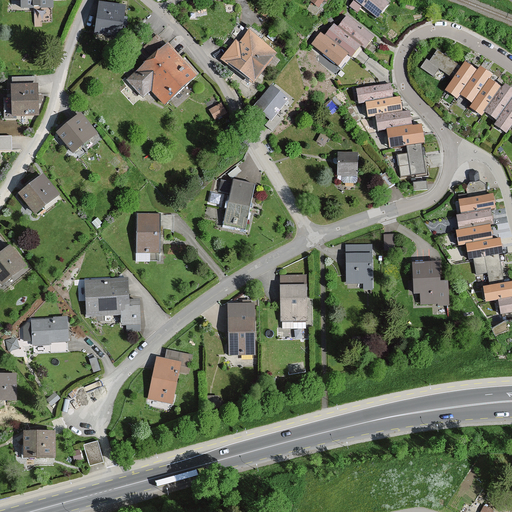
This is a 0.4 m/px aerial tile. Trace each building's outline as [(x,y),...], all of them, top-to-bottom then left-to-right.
[(20,0),(20,11),(53,10),(52,0),(20,0)] [(323,0),(313,0),(311,3),(318,8),(324,1),(323,0)] [(389,6),(381,0),(352,0),(362,7),(378,20),(389,6)] [(429,22),(427,9),(408,4),(384,40),(396,47),(402,38),(407,33),(413,28),(422,24),(429,22)] [(126,8),(100,5),(96,33),(95,36),(121,39),(123,29),(126,29),(127,21),(124,20),(126,8)] [(374,39),(347,18),(338,30),(361,48),(365,50),(374,39)] [(352,59),(361,48),(338,30),(334,26),(325,38),(348,56),(352,59)] [(267,73),(279,56),(259,41),(249,34),(241,45),(236,41),(219,63),(254,89),(267,73)] [(338,68),(348,56),(325,38),(321,35),(311,46),(338,68)] [(198,78),(168,45),(127,82),(143,100),(151,92),(165,107),(198,78)] [(372,56),(363,67),(372,74),(375,77),(378,82),(378,85),(379,88),(390,86),(393,85),(390,70),(393,55),(376,49),(372,56)] [(454,80),(461,69),(445,58),(437,52),(432,61),(430,63),(427,60),(421,68),(434,77),(439,69),(448,76),(454,80)] [(471,69),(465,64),(461,69),(454,80),(445,92),(457,101),(460,97),(477,73),(471,69)] [(472,105),(489,82),(492,77),(486,73),(480,69),(477,73),(460,97),(472,105)] [(495,86),(489,82),(472,105),(469,110),(481,118),(485,114),(501,91),(495,86)] [(511,90),(505,85),(501,91),(485,114),(498,122),(511,101),(511,90)] [(37,86),(11,87),(11,118),(38,117),(38,108),(41,108),(41,98),(38,98),(37,86)] [(358,105),(365,104),(392,100),(391,93),(390,86),(379,88),(356,91),(358,105)] [(290,102),(271,87),(255,107),(273,123),(290,102)] [(368,119),(375,118),(402,114),(401,106),(400,99),(392,100),(365,104),(368,119)] [(511,101),(498,122),(494,127),(506,135),(511,127),(511,101)] [(221,105),(210,111),(215,120),(226,115),(221,105)] [(377,133),(386,131),(412,128),(411,120),(410,113),(402,114),(375,118),(377,133)] [(97,137),(81,116),(56,135),(72,156),(97,137)] [(412,128),(386,131),(389,150),(406,147),(421,145),(425,145),(424,143),(423,134),(422,126),(412,128)] [(321,135),(317,142),(325,147),(329,139),(321,135)] [(0,138),(0,150),(11,150),(10,138),(0,138)] [(423,155),(421,145),(406,147),(408,155),(398,157),(401,178),(426,173),(423,155)] [(357,154),(336,153),(336,158),(333,160),(333,164),(336,166),(335,177),(356,177),(357,154)] [(468,174),(470,183),(480,181),(479,172),(473,173),(468,174)] [(387,173),(375,181),(383,192),(394,185),(387,173)] [(60,197),(43,176),(21,194),(19,196),(36,217),(60,197)] [(466,189),(468,201),(487,197),(485,185),(480,181),(470,183),(466,189)] [(244,230),(255,187),(233,182),(223,225),(244,230)] [(427,190),(426,182),(413,183),(414,191),(427,190)] [(459,202),(461,216),(490,211),(496,210),(494,201),(493,196),(487,197),(468,201),(459,202)] [(456,217),(459,232),(490,226),(493,226),(492,219),(490,211),(461,216),(456,217)] [(160,215),(137,214),(136,254),(159,254),(160,215)] [(458,247),(465,246),(493,242),(491,234),(490,226),(459,232),(456,232),(458,247)] [(467,260),(473,260),(499,255),(503,255),(501,248),(500,240),(493,242),(465,246),(467,260)] [(372,246),(345,246),(346,276),(346,285),(363,285),(363,291),(373,290),(372,246)] [(27,268),(10,248),(0,255),(0,286),(10,278),(12,281),(27,268)] [(489,288),(503,285),(500,265),(499,255),(473,260),(476,276),(487,274),(489,288)] [(439,265),(413,266),(414,297),(419,297),(420,306),(448,305),(448,285),(440,285),(439,265)] [(306,276),(279,276),(279,306),(279,322),(306,322),(306,276)] [(128,280),(85,282),(87,317),(121,316),(129,315),(129,303),(128,280)] [(498,301),(511,298),(511,283),(503,285),(489,288),(483,289),(486,303),(498,301)] [(511,298),(498,301),(500,316),(511,314),(511,298)] [(140,303),(129,303),(129,315),(121,316),(122,328),(141,327),(140,303)] [(255,306),(228,306),(229,356),(256,355),(255,306)] [(67,321),(31,321),(32,348),(50,347),(50,344),(68,344),(68,331),(67,321)] [(166,351),(164,360),(181,363),(179,372),(189,374),(193,356),(170,352),(166,351)] [(164,360),(157,359),(155,368),(148,399),(172,404),(179,372),(181,363),(164,360)] [(16,376),(0,376),(0,403),(8,404),(8,390),(16,389),(16,376)] [(55,434),(23,434),(24,460),(55,460),(55,434)] [(104,463),(97,441),(83,445),(90,467),(104,463)]
